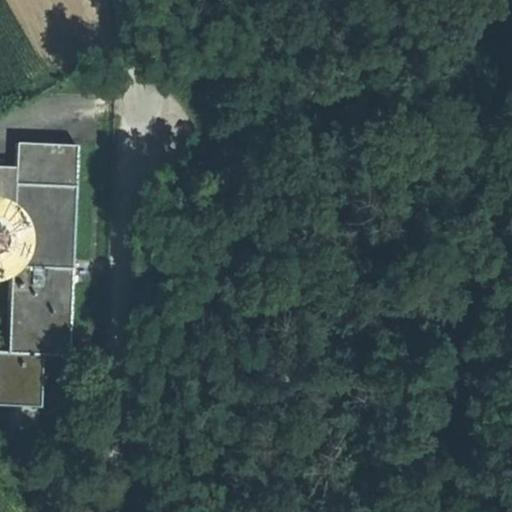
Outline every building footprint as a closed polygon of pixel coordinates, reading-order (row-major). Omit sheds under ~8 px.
[(76,145),(15,143),(14,167),(13,183),(75,185),(76,145)] [(0,266),(11,267),(13,183),(14,167),(0,166),(0,266)] [(11,267),(72,269),(75,185),(13,183),(11,267)] [(72,269),(11,267),(8,353),(42,354),(69,355),(72,269)] [(0,405),(40,406),(42,354),(8,353),(0,352),(0,405)]
